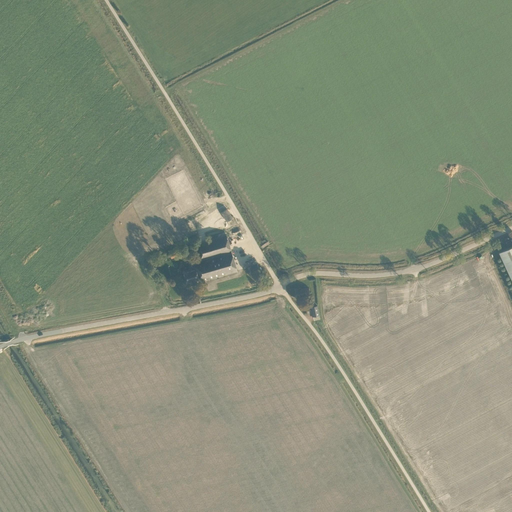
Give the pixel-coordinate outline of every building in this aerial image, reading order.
[(233,218),(227,209),(221,213),(227,221),(233,218)] [(237,271),(226,235),(195,244),(200,261),(193,263),(195,270),(183,273),(186,283),(190,282),(191,284),(197,283),(196,280),(201,279),(202,282),(205,281),(237,271)] [(511,245),(499,252),(511,279),(511,245)] [(299,296),(299,297),(306,296),(305,292),(309,291),(308,288),(301,289),(301,288),(295,289),(297,296),(299,296)] [(311,307),(314,320),(320,319),(317,305),(311,307)]
